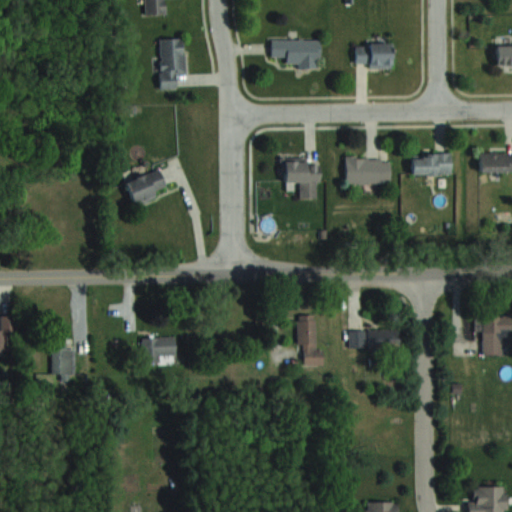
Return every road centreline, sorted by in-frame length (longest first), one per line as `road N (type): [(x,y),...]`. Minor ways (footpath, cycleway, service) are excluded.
road 1 (tertiary): [(511,268),(0,278)]
road 2 (residential): [(234,112),(511,107)]
road 3 (residential): [(235,273),(234,112),(217,0)]
road 4 (residential): [(424,270),(431,511)]
